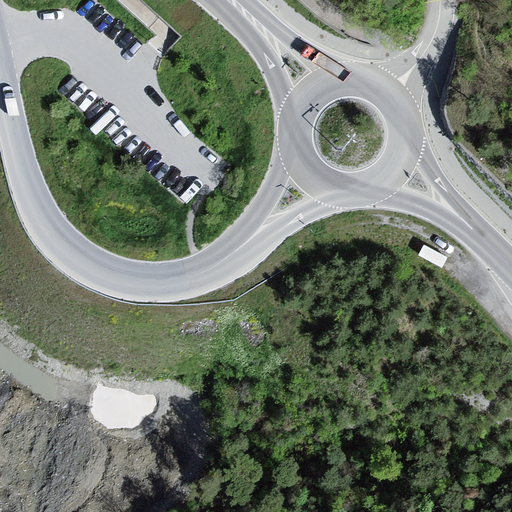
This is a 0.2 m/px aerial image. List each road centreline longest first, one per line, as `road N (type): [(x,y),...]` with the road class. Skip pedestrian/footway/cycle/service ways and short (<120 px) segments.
road 1 (tertiary): [(0,68),(25,181),(66,249),(139,281),(185,278),(235,250)]
road 2 (primary): [(503,259),(407,126)]
road 3 (primary): [(362,190),(436,209),(503,259)]
road 4 (primary): [(211,0),(270,65),(289,126)]
road 5 (tertiary): [(235,250),(350,192)]
road 6 (primary): [(341,75),(245,0)]
road 7 (tertiary): [(290,144),(275,191),(235,250)]
